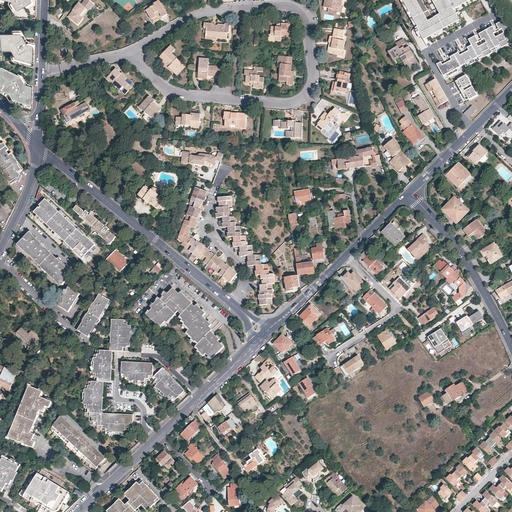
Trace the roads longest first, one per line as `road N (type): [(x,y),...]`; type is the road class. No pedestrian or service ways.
road 1 (residential): [(130,54),(177,93),(299,100),(312,76),(306,21),(295,8),(192,15)]
road 2 (residential): [(234,304),(37,145)]
road 3 (residential): [(511,346),(461,254),(410,192)]
road 4 (residential): [(329,356),(397,312),(346,256)]
road 5 (residential): [(410,192),(511,90)]
road 6 (unknown): [(457,145),(414,82),(422,61),(400,27)]
road 7 (residential): [(158,437),(252,346)]
